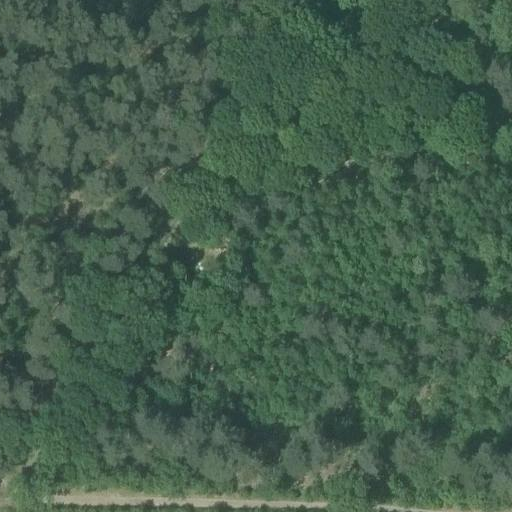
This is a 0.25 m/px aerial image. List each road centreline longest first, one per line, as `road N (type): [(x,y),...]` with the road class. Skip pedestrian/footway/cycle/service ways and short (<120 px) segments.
road 1 (track): [(306,0),(3,504)]
road 2 (track): [(157,511),(0,505)]
